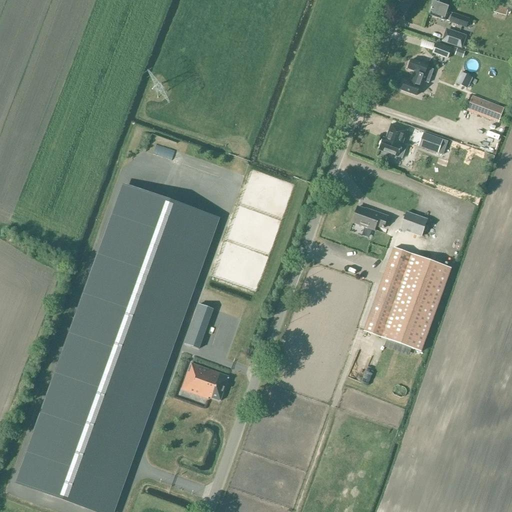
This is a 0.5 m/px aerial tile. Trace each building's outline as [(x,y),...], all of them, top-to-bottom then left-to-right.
[(451,6),(435,1),(429,15),(466,28),(470,19),(449,12),(451,6)] [(466,36),(445,29),(441,42),(462,49),(466,36)] [(437,44),(433,54),(447,59),(451,49),(437,44)] [(465,52),(457,49),(455,55),(463,57),(465,52)] [(408,70),(414,72),(410,84),(403,81),(400,91),(416,96),(421,81),(428,83),(433,70),(427,68),(428,66),(411,60),(408,70)] [(467,89),(472,78),(461,73),(456,83),(467,89)] [(503,108),(483,102),(480,109),(473,106),(470,113),(499,122),(503,108)] [(391,125),(387,136),(385,140),(382,139),(378,151),(392,156),(397,144),(396,144),(397,141),(403,143),(407,131),(391,125)] [(442,141),(423,134),(419,146),(437,153),(442,141)] [(179,156),(182,146),(162,139),(159,149),(179,156)] [(105,511),(211,218),(123,186),(16,484),(93,511),(105,511)] [(365,210),(357,208),(352,223),(374,231),(376,226),(383,229),(387,217),(365,210)] [(427,220),(406,213),(400,230),(421,237),(427,220)] [(451,269),(394,248),(363,332),(421,353),(451,269)] [(199,305),(185,345),(198,350),(212,310),(199,305)] [(229,378),(191,364),(181,390),(208,400),(209,398),(220,402),(229,378)] [(361,384),(363,378),(355,375),(353,381),(361,384)]
